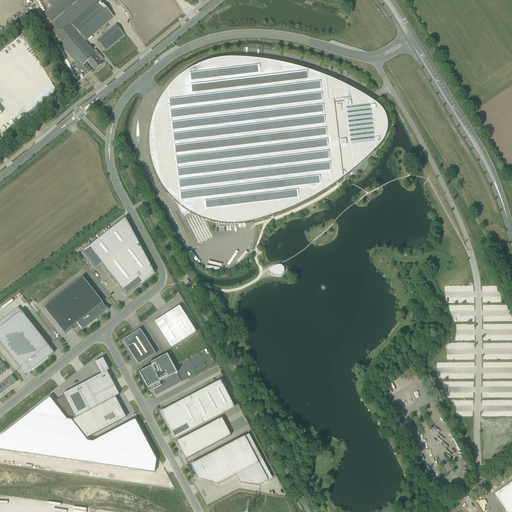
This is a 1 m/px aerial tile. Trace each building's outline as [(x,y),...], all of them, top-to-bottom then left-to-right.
[(85,63),(87,61),(95,70),(102,64),(100,62),(103,59),(97,51),(95,53),(85,42),(113,18),(98,0),(45,0),(47,2),(49,11),(45,15),(56,28),(54,30),(65,43),(63,45),(78,62),(74,65),(84,77),(91,71),(85,63)] [(97,41),(105,52),(124,35),(116,25),(97,41)] [(379,146),(381,143),(382,142),(383,140),(384,139),(385,138),(385,136),(386,135),(386,134),(387,132),(387,131),(387,129),(387,128),(387,126),(387,125),(387,123),(387,122),(387,120),(386,119),(386,118),(385,116),(385,115),(384,113),(383,112),(382,111),(382,110),(381,109),(380,107),(379,106),(377,105),(376,104),(375,103),(372,102),(368,99),(363,96),(357,92),(353,90),(350,88),(347,87),(342,85),(339,83),(335,81),(332,80),(328,78),(324,77),(318,75),(314,73),(311,72),(304,70),(298,68),(293,67),(289,66),(281,64),(277,63),(272,62),(265,61),(258,60),(254,60),(248,59),(243,59),(239,59),(233,59),(231,59),(228,59),(225,59),(221,59),(216,60),(212,61),(208,62),(204,63),(201,64),(199,65),(197,66),(194,68),(191,69),(189,70),(187,72),(183,74),(180,76),(178,79),(176,80),(174,82),(172,84),(169,87),(166,91),(164,94),(162,98),(159,101),(158,105),(156,109),(154,113),(153,115),(153,117),(152,121),(151,124),(150,127),(150,132),(149,136),(149,140),(149,144),(149,146),(150,149),(150,152),(150,154),(151,158),(152,162),(153,166),(154,170),(155,173),(156,175),(157,177),(158,179),(160,181),(161,183),(163,187),(165,190),(167,193),(170,196),(171,198),(173,199),(176,202),(182,215),(198,206),(205,220),(208,221),(211,222),(215,223),(218,223),(222,224),(224,224),(228,224),(231,224),(235,224),(240,224),(243,224),(247,223),(252,222),(257,221),(261,220),(267,218),(272,216),(277,214),(283,212),(288,209),(292,208),(299,205),(305,201),(310,199),(315,196),(318,194),(323,191),(328,188),(333,185),(338,182),(342,178),(346,176),(351,172),(356,168),(360,164),(365,160),(369,155),(375,150),(379,146)] [(102,265),(126,296),(154,273),(149,263),(148,263),(125,219),(82,252),(96,270),(102,265)] [(283,269),(283,268),(283,267),(282,267),(282,266),(281,266),(280,265),(279,265),(278,265),(277,265),(276,266),(275,266),(274,266),(273,267),(272,267),(271,268),(270,269),(269,269),(269,270),(269,271),(269,272),(270,273),(271,273),(272,274),(273,275),(274,275),(275,275),(276,275),(276,276),(278,276),(279,276),(280,276),(281,275),(282,275),(282,274),(283,274),(283,273),(284,272),(284,271),(284,270),(284,269),(283,269)] [(64,334),(77,324),(82,331),(97,319),(96,318),(103,312),(98,307),(102,303),(82,278),(44,308),(64,334)] [(179,306),(153,323),(171,349),(196,333),(179,306)] [(53,353),(48,346),(21,312),(0,328),(0,344),(19,369),(19,368),(20,368),(20,367),(23,365),(29,372),(29,371),(31,370),(32,370),(48,358),(47,357),(53,353)] [(155,354),(140,330),(131,335),(131,336),(123,341),(128,348),(128,349),(138,365),(155,354)] [(150,366),(139,372),(149,390),(153,388),(154,389),(161,385),(158,380),(176,370),(167,354),(149,364),(150,366)] [(100,375),(85,383),(98,407),(119,395),(106,372),(109,371),(108,369),(107,369),(102,360),(96,363),(96,362),(94,363),(100,375)] [(163,418),(174,440),(234,408),(220,381),(175,405),(160,413),(163,418)] [(98,407),(85,383),(77,387),(90,411),(96,407),(98,407)] [(90,411),(77,387),(63,395),(75,418),(90,411)] [(75,418),(71,421),(86,439),(121,421),(120,421),(125,418),(117,402),(99,412),(96,407),(90,411),(75,418)] [(176,442),(185,460),(230,436),(221,418),(176,442)] [(431,459),(446,451),(438,435),(437,435),(433,428),(419,435),(431,459)] [(244,437),(190,465),(198,479),(211,472),(218,485),(236,476),(240,483),(258,486),(268,481),(258,464),(244,437)] [(511,484),(501,492),(511,508),(511,484)] [(437,488),(442,496),(447,493),(442,485),(437,488)]
